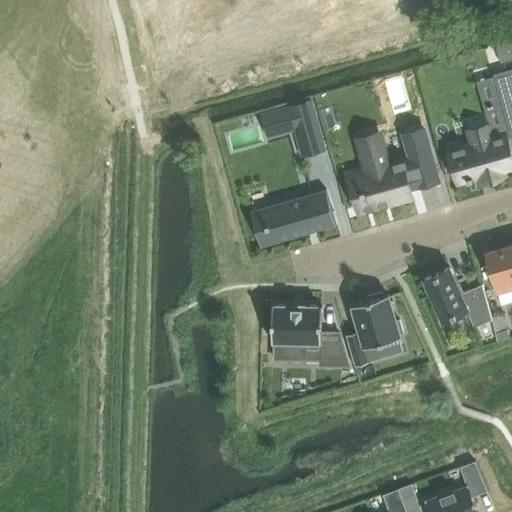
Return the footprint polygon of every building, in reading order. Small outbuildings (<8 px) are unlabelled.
[(220,37),(225,63),(245,59),(240,33),(220,37)] [(501,62),(511,58),(511,40),(497,45),(501,62)] [(511,67),(494,73),(511,137),(511,67)] [(405,78),(340,91),(346,117),(384,109),(386,120),(412,114),(405,78)] [(312,99),(280,108),(281,109),(287,131),(296,128),(297,133),(320,127),(312,99)] [(473,142),(450,149),(457,173),(466,171),(468,179),(479,176),(481,183),(498,178),(497,171),(511,167),(511,157),(505,133),(492,137),(489,125),(470,130),(473,142)] [(367,170),(350,175),(360,211),(413,196),(411,187),(419,185),(439,179),(425,127),(405,133),(412,158),(389,164),(384,146),(362,152),(367,170)] [(271,241),(262,244),(262,246),(337,224),(327,188),(297,196),(297,197),(262,207),(266,222),(271,241)] [(511,288),(511,249),(510,244),(487,251),(499,292),(511,288)] [(468,308),(475,325),(493,317),(483,283),(462,292),(451,267),(426,278),(444,319),(468,308)] [(346,334),(356,365),(371,361),(370,360),(382,357),(378,342),(401,335),(401,334),(405,333),(400,318),(396,319),(389,293),(385,294),(384,290),(369,295),(370,299),(353,304),(361,329),(346,334)] [(292,304),(274,304),(274,340),(276,340),(275,358),(306,358),(306,340),(321,341),(321,364),(350,365),(340,332),(322,332),(323,305),(305,304),(305,303),(302,303),(302,304),(294,303),(292,303),(292,304)] [(508,328),(497,331),(499,340),(511,337),(508,328)] [(477,511),(473,498),(487,493),(475,461),(460,466),(467,485),(425,500),(429,511),(477,511)] [(408,511),(400,488),(384,493),(390,511),(408,511)]
